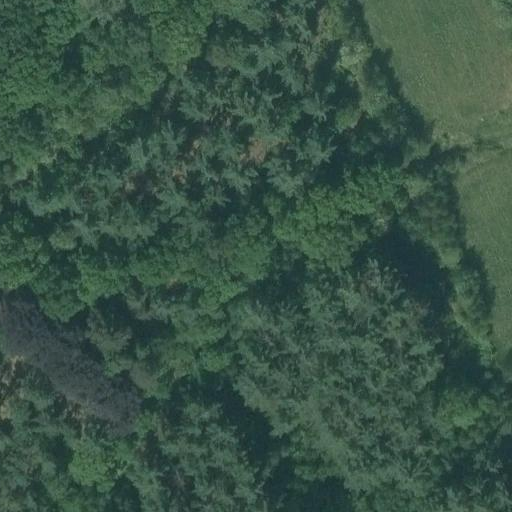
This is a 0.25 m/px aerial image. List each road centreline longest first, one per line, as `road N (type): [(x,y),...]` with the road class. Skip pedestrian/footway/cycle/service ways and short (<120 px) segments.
road 1 (track): [(511,132),(207,236)]
road 2 (track): [(0,305),(207,236)]
